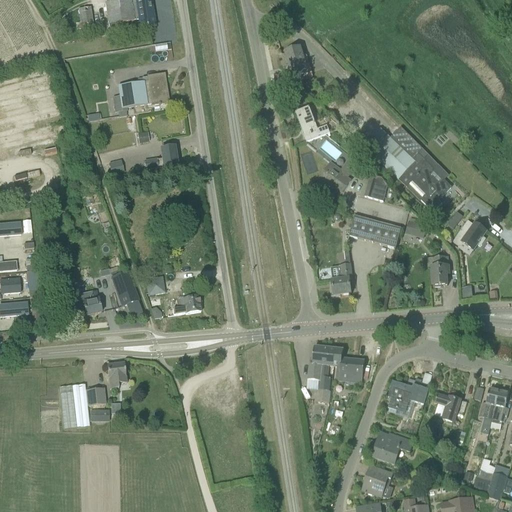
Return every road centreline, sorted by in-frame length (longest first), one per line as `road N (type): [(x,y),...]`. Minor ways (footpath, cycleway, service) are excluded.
road 1 (track): [(150,333),(57,50),(23,0)]
road 2 (unclassified): [(232,339),(180,0)]
road 3 (unclassified): [(308,331),(246,0)]
road 4 (tertiary): [(232,339),(0,355)]
road 5 (residential): [(341,511),(345,475),(387,366),(406,350),(430,350)]
road 6 (track): [(232,339),(229,363),(191,384),(181,400),(211,511)]
road 7 (tertiary): [(308,331),(431,319)]
